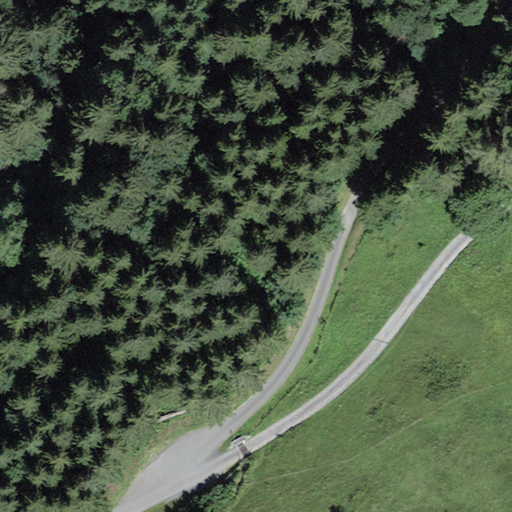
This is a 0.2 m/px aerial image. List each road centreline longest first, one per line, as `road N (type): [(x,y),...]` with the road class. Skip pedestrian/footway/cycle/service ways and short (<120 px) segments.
road 1 (track): [(508,0),(487,39),(353,200),(287,365),(237,419),(164,474),(156,491)]
road 2 (track): [(511,216),(348,380),(156,491)]
